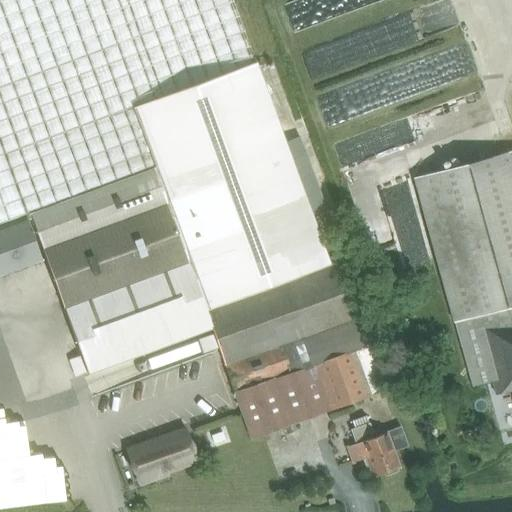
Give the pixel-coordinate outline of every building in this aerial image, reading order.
[(0,0),(0,223),(29,213),(155,167),(133,107),(254,62),(231,0),(0,0)] [(311,63),(405,37),(407,46),(424,41),(420,28),(460,17),(454,0),(440,0),(437,1),(436,0),(404,0),(301,28),(311,63)] [(155,167),(29,213),(81,356),(70,360),(76,376),(87,372),(211,326),(225,366),(251,438),(329,410),(369,395),(387,389),(361,317),(356,318),(336,265),(331,267),(255,62),(254,62),(133,107),(155,167)] [(317,109),(349,104),(346,89),(315,94),(317,109)] [(496,395),(511,390),(511,150),(415,178),(472,385),(492,380),(496,395)] [(0,274),(41,259),(27,219),(0,229),(0,274)] [(97,383),(98,400),(122,399),(121,382),(97,383)] [(94,390),(82,394),(88,408),(99,404),(94,390)] [(356,443),(347,446),(352,462),(362,459),(366,458),(373,477),(384,473),(385,476),(398,471),(397,468),(399,467),(393,451),(407,446),(401,427),(373,437),(369,424),(352,430),(356,443)] [(126,451),(138,483),(155,477),(154,474),(196,459),(186,430),(126,451)]
